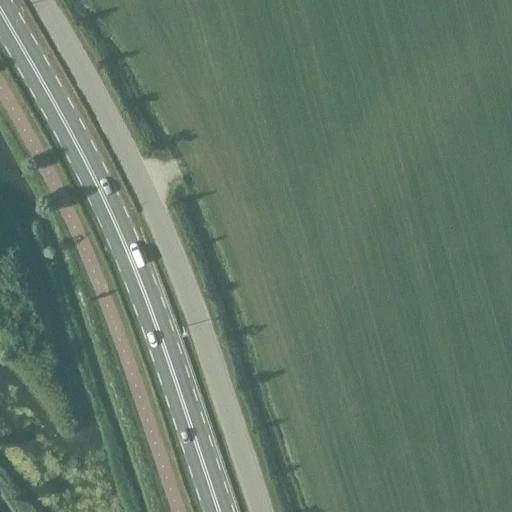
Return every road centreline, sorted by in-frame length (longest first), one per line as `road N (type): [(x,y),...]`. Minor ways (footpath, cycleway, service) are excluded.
road 1 (unclassified): [(261,511),(168,242),(43,0)]
road 2 (primary): [(217,511),(114,220),(0,12)]
